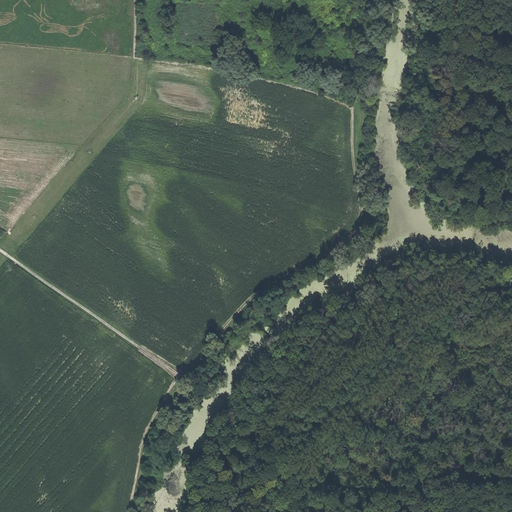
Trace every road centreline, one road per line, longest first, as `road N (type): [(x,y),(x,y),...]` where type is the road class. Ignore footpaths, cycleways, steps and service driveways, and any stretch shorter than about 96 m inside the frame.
road 1 (track): [(182,376),(238,309),(357,233),(363,211),(353,107)]
road 2 (track): [(239,511),(265,474),(288,460),(371,486),(511,480)]
road 3 (track): [(136,0),(135,58),(260,76),(353,107)]
road 4 (track): [(0,250),(182,376)]
